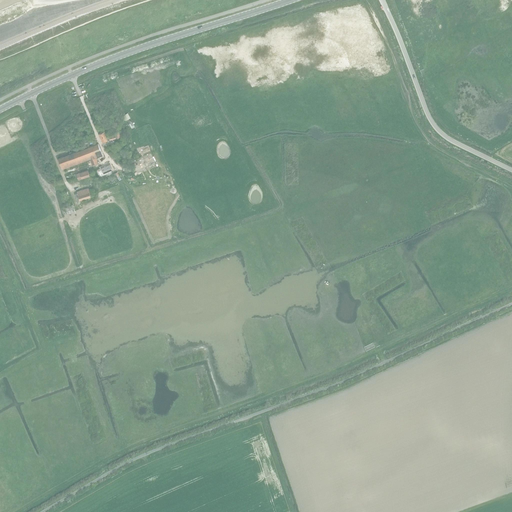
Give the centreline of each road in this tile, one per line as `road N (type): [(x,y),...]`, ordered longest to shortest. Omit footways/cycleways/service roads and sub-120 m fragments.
road 1 (unclassified): [(44,511),(137,458),(327,388),(511,305)]
road 2 (secondary): [(0,109),(109,59),(290,0)]
road 3 (unclassified): [(511,169),(432,123),(382,0)]
road 4 (unclassified): [(116,0),(0,46)]
